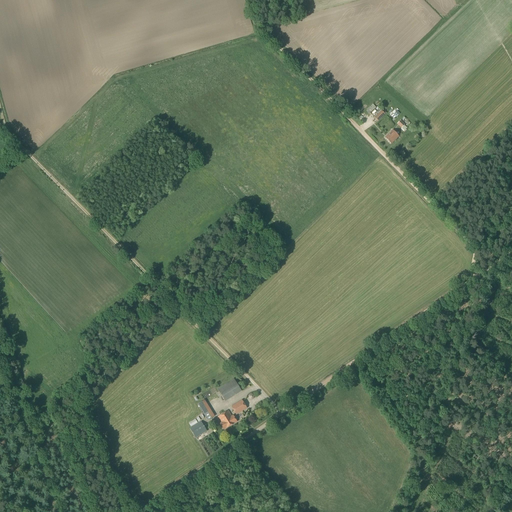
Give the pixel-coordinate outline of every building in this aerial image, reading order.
[(373,104),(366,110),(370,113),(376,108),(373,104)] [(378,122),(385,114),(381,111),(374,118),(378,122)] [(401,129),(405,124),(400,120),(397,124),(401,129)] [(391,144),(398,136),(393,130),(385,138),(391,144)] [(224,400),(240,390),(234,379),(217,389),(224,400)] [(197,404),(201,410),(208,406),(205,400),(197,404)] [(247,408),(242,400),(231,407),(236,415),(247,408)] [(211,411),(204,416),(208,421),(215,417),(211,411)] [(234,423),(237,422),(233,416),(232,417),(228,411),(218,417),(222,425),(221,426),(223,430),(226,428),(234,424),(234,423)] [(191,427),(197,423),(195,419),(189,423),(191,427)] [(195,438),(206,432),(201,422),(190,429),(195,438)]
